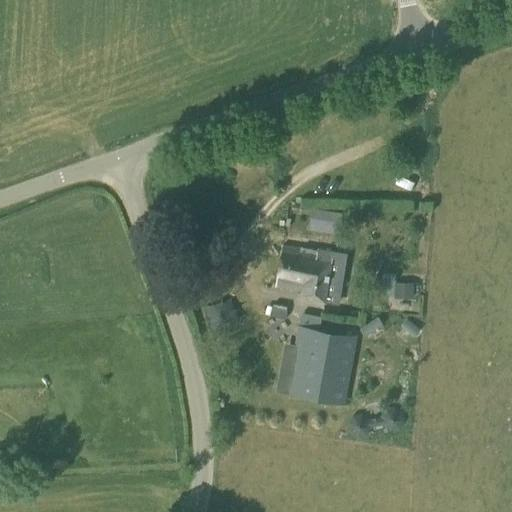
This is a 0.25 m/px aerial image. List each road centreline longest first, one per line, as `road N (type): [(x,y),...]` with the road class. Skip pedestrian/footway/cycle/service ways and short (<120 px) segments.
road 1 (tertiary): [(200,511),(206,435),(194,373),(118,155)]
road 2 (tertiary): [(118,155),(424,46)]
road 3 (unclassified): [(118,155),(0,196)]
